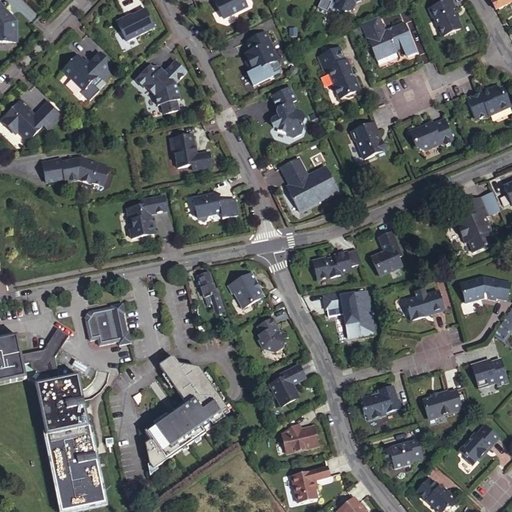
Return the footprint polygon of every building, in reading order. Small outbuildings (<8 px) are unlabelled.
[(245,6),(241,0),(213,0),(222,17),(245,6)] [(328,0),(327,3),(340,10),(345,1),(349,3),(354,0),(355,0),(328,0)] [(345,1),(340,10),(351,8),(354,0),(349,3),(345,1)] [(450,0),(444,0),(428,7),(430,16),(432,15),(440,35),(459,26),(451,7),(453,6),(450,0)] [(511,0),(496,0),(490,3),(495,11),(511,2),(511,0)] [(7,11),(0,3),(0,42),(16,42),(16,20),(7,12),(7,11)] [(153,26),(144,8),(131,14),(126,17),(125,15),(116,20),(126,40),(153,26)] [(377,15),(360,22),(374,55),(383,52),(383,54),(396,49),(395,47),(410,40),(402,20),(383,28),(377,15)] [(268,41),(263,31),(242,42),(247,51),(243,53),(245,57),(244,57),(243,60),(246,66),(250,67),(252,71),(246,74),(251,86),(272,76),(266,64),(275,59),(270,49),(266,42),(268,41)] [(344,58),(338,45),(315,54),(321,68),(325,67),(331,83),(330,83),(336,97),(358,88),(352,75),(352,74),(350,75),(349,71),(347,68),(349,67),(345,58),(344,58)] [(111,63),(100,51),(89,62),(87,64),(84,60),(77,54),(62,69),(83,89),(91,81),(94,84),(100,77),(102,79),(109,71),(108,70),(106,68),(111,63)] [(175,82),(185,72),(174,60),(163,71),(160,68),(157,71),(151,65),(149,64),(135,79),(143,86),(144,85),(154,94),(157,104),(161,103),(163,113),(179,109),(176,99),(180,98),(175,82)] [(480,90),(464,98),(472,119),(486,113),(486,114),(508,105),(503,93),(500,92),(498,86),(495,85),(482,91),(480,90)] [(290,102),(295,100),(288,86),(269,95),(276,108),(275,112),(276,115),(274,116),(271,118),(269,121),(272,126),(275,127),(276,129),(285,131),(287,135),(292,137),(300,133),(302,126),(300,123),(303,116),(300,111),(293,109),(290,102)] [(30,107),(21,99),(1,119),(15,132),(18,130),(27,139),(43,124),(48,129),(62,114),(47,100),(35,112),(33,114),(30,111),(30,107)] [(430,121),(408,131),(413,143),(414,143),(417,148),(420,149),(429,146),(430,147),(438,143),(441,144),(450,141),(451,137),(443,117),(430,123),(430,121)] [(373,119),(351,128),(355,138),(364,157),(373,153),(377,155),(386,151),(380,137),(378,138),(375,131),(377,129),(373,119)] [(195,153),(192,133),(169,136),(171,150),(174,149),(176,166),(191,164),(192,169),(211,166),(209,151),(195,153)] [(61,157),(42,161),(46,182),(65,178),(65,181),(79,178),(91,182),(91,181),(103,185),(108,169),(96,164),(97,163),(80,157),(62,161),(61,157)] [(306,175),(297,157),(279,166),(289,186),(286,187),(298,211),(336,192),(324,166),(309,173),(311,175),(307,177),(306,175)] [(511,182),(503,185),(509,206),(511,205),(511,182)] [(166,209),(163,194),(139,199),(140,204),(128,207),(126,209),(128,218),(130,220),(132,225),(130,228),(129,228),(131,237),(153,232),(151,222),(150,217),(149,213),(166,209)] [(232,217),(228,199),(220,201),(219,197),(214,194),(193,198),(196,211),(193,216),(204,222),(208,216),(222,213),(223,219),(232,217)] [(235,198),(228,199),(232,217),(239,215),(235,198)] [(478,198),(463,204),(466,211),(468,218),(464,220),(454,224),(463,244),(466,242),(470,253),(492,243),(488,232),(489,232),(483,217),(486,216),(478,198)] [(392,233),(377,239),(384,254),(381,255),(378,254),(370,258),(378,276),(400,267),(396,258),(401,256),(392,233)] [(311,262),(312,267),(312,268),(311,270),(312,272),(313,275),(314,276),(315,275),(316,281),(329,277),(329,278),(339,275),(339,274),(347,272),(346,267),(349,267),(345,252),(333,255),(334,259),(333,260),(329,258),(325,259),(324,258),(311,262)] [(222,312),(214,290),(207,273),(194,278),(203,300),(209,297),(216,314),(222,312)] [(249,273),(226,286),(230,294),(232,293),(241,309),(261,297),(253,284),(255,283),(249,273)] [(481,277),(458,284),(464,304),(482,298),(494,301),(495,299),(505,301),(509,283),(481,277)] [(216,289),(214,290),(222,312),(224,311),(216,289)] [(424,295),(423,290),(413,293),(414,298),(403,301),(409,321),(443,311),(437,291),(424,295)] [(363,302),(361,292),(340,296),(346,333),(362,330),(358,303),(363,302)] [(91,312),(89,314),(85,321),(84,323),(88,344),(96,342),(98,348),(117,344),(117,348),(119,347),(130,345),(128,333),(126,334),(122,316),(124,316),(121,305),(109,308),(109,309),(92,313),(91,312)] [(511,325),(511,319),(505,314),(491,333),(500,340),(511,325)] [(271,318),(254,327),(258,334),(255,336),(258,340),(256,340),(261,348),(273,351),(281,347),(282,343),(279,342),(281,334),(279,333),(274,331),(272,327),(275,326),(271,318)] [(59,352),(68,338),(56,331),(48,345),(59,352)] [(0,344),(0,382),(25,377),(23,366),(21,357),(17,341),(0,344)] [(47,376),(48,380),(58,378),(54,360),(59,352),(48,345),(43,352),(21,357),(23,366),(29,364),(47,376)] [(483,360),(470,365),(476,382),(484,379),(486,384),(495,381),(496,384),(506,381),(498,358),(484,363),(483,360)] [(184,406),(176,411),(176,415),(177,416),(172,420),(170,416),(143,434),(149,443),(143,447),(147,465),(151,470),(203,434),(200,430),(208,425),(211,429),(223,420),(220,415),(225,411),(196,370),(177,368),(171,359),(158,368),(184,406)] [(303,378),(295,363),(273,375),(276,380),(267,384),(279,407),(297,398),(292,389),(290,389),(288,386),(303,378)] [(42,377),(47,376),(29,364),(30,370),(42,377)] [(0,386),(26,381),(25,377),(0,382),(0,386)] [(77,377),(73,378),(79,401),(82,400),(81,394),(77,377)] [(59,381),(49,383),(37,386),(64,511),(68,511),(101,505),(92,463),(95,462),(94,454),(90,455),(88,455),(87,450),(89,449),(82,414),(79,414),(78,409),(81,409),(84,408),(82,400),(79,401),(73,378),(59,381)] [(64,511),(37,386),(34,386),(60,511),(64,511)] [(365,416),(367,421),(384,416),(384,414),(398,410),(398,408),(400,408),(398,401),(396,402),(392,387),(376,391),(377,394),(370,396),(360,398),(361,403),(360,406),(362,414),(365,416)] [(461,409),(455,390),(447,393),(446,391),(437,393),(437,394),(435,395),(434,396),(429,398),(421,400),(427,419),(435,417),(436,418),(453,413),(452,411),(461,409)] [(138,407),(140,392),(132,398),(138,407)] [(93,449),(85,413),(82,414),(89,449),(93,449)] [(471,439),(483,425),(482,424),(473,435),(472,434),(469,437),(471,439)] [(203,434),(211,429),(208,425),(200,430),(203,434)] [(471,439),(469,437),(456,451),(464,458),(463,459),(471,466),(477,459),(478,460),(486,452),(485,451),(488,447),(489,448),(498,438),(483,425),(471,439)] [(301,432),(296,426),(282,433),(283,436),(280,436),(285,454),(318,447),(313,427),(304,429),(305,431),(301,432)] [(416,440),(396,445),(397,447),(389,450),(381,452),(384,463),(390,462),(392,470),(410,464),(412,461),(421,459),(416,440)] [(92,463),(101,505),(105,504),(95,462),(92,463)] [(310,471),(290,476),(297,502),(317,498),(310,471)] [(437,486),(427,478),(415,492),(436,511),(440,511),(444,508),(448,507),(449,509),(457,501),(445,491),(444,492),(437,486)] [(352,498),(335,511),(336,511),(365,511),(358,503),(357,504),(352,498)]
